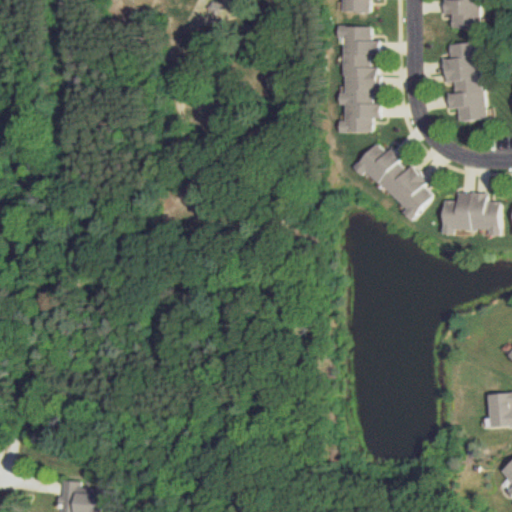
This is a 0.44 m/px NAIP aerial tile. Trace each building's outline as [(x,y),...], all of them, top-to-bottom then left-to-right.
[(345,0),(346,12),(374,12),(374,0),(345,0)] [(482,29),(483,0),(447,0),(447,14),(455,14),(455,28),(482,29)] [(343,132),(376,132),(376,119),(384,119),(384,104),(377,104),(377,90),(384,90),(384,75),(379,75),(379,55),(382,55),(382,40),(375,40),(375,26),(341,26),(341,44),(347,44),(347,92),(343,92),(343,105),(348,105),(348,120),(343,120),(343,132)] [(463,121),(490,118),(481,42),(453,45),(454,58),(447,59),(450,84),(458,83),(459,93),(452,93),(453,109),(461,108),(463,121)] [(369,172),(410,209),(406,213),(414,220),(437,195),(428,186),(432,181),(415,165),(410,170),(402,162),(407,157),(396,147),(391,153),(380,143),(357,168),(366,176),(369,172)] [(448,200),(446,234),(457,235),(458,229),(492,230),(491,236),(503,236),(505,202),(491,201),(492,193),(462,192),(462,201),(448,200)] [(511,392),(493,394),(494,427),(511,425),(511,392)] [(85,482),(67,481),(66,496),(64,496),(62,511),(104,511),(105,494),(96,494),(97,488),(85,488),(85,482)]
